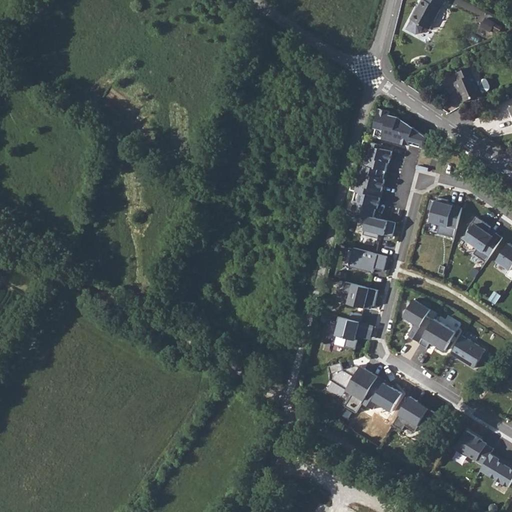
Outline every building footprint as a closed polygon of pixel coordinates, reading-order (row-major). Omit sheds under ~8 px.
[(430,29),(445,0),(422,0),(416,11),(415,11),(411,19),(412,19),(407,29),(417,34),(420,33),(424,26),(430,29)] [(495,23),(487,18),(483,26),(491,31),(495,23)] [(478,81),(472,66),(455,73),(458,80),(456,81),(464,101),(483,93),(478,81)] [(485,78),(478,81),(483,93),(488,91),(490,89),(491,86),(487,79),(485,78)] [(391,111),(380,108),(374,127),(376,127),(374,135),(410,145),(410,144),(424,147),(427,136),(414,128),(415,127),(409,126),(410,124),(400,117),(390,114),(391,111)] [(378,143),(365,140),(363,144),(368,145),(365,156),(367,157),(363,173),(361,172),(358,184),(353,182),(351,190),(356,191),(354,202),(355,203),(353,211),(374,216),(377,208),(378,208),(386,179),(385,178),(389,162),(390,162),(393,151),(377,147),(378,143)] [(431,199),(429,209),(434,210),(431,222),(440,224),(438,233),(455,238),(463,207),(448,204),(449,200),(438,197),(437,201),(431,199)] [(353,211),(351,219),(367,224),(364,234),(378,238),(380,233),(393,237),(397,222),(374,216),(353,211)] [(477,216),(468,228),(471,230),(466,239),(478,247),(474,253),(486,262),(503,237),(496,232),(494,236),(488,232),(492,226),(477,216)] [(511,244),(510,243),(498,261),(511,270),(507,275),(511,278),(511,244)] [(388,256),(355,247),(349,266),(374,273),(375,268),(384,271),(388,256)] [(379,290),(346,281),(344,291),(351,293),(349,303),(370,309),(371,305),(375,306),(379,290)] [(432,309),(415,299),(405,316),(417,323),(410,335),(421,342),(435,320),(428,316),(432,309)] [(360,322),(339,316),(337,324),(332,322),(329,331),(338,333),(337,335),(347,337),(345,346),(356,349),(358,340),(356,339),(360,322)] [(421,342),(420,343),(427,347),(431,341),(446,350),(457,332),(435,319),(435,320),(421,342)] [(463,335),(452,354),(475,368),(486,350),(463,335)] [(342,362),(329,366),(331,373),(331,379),(353,393),(346,406),(357,413),(361,406),(373,385),(379,376),(359,364),(358,365),(344,369),(342,362)] [(373,385),(361,406),(372,413),(376,407),(390,415),(404,392),(390,383),(384,392),(373,385)] [(411,396),(394,424),(403,430),(406,425),(416,431),(419,425),(425,429),(436,412),(418,402),(418,400),(411,396)] [(483,440),(467,430),(457,448),(484,465),(492,453),(494,449),(482,441),(483,440)] [(492,453),(484,465),(482,469),(510,486),(511,482),(511,464),(507,461),(506,465),(499,460),(500,458),(492,453)]
